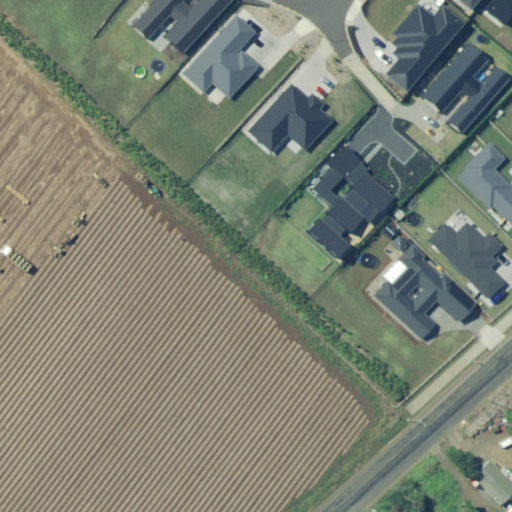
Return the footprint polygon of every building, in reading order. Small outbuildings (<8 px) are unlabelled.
[(152,0),(132,23),(149,38),(170,15),(176,21),(165,34),(185,52),(233,0),(152,0)] [(458,0),(473,12),(482,0),(458,0)] [(511,0),(493,0),(486,9),(505,25),(511,15),(511,0)] [(466,22),(445,4),(434,18),(420,7),(396,35),(399,37),(394,43),(400,48),(394,54),(400,59),(383,79),(404,96),(466,22)] [(237,17),(183,75),(205,94),(215,83),(231,98),(262,65),(243,48),(256,34),(237,17)] [(489,59),(469,43),(423,98),(441,113),(461,89),(470,97),(450,121),(463,131),(508,77),(495,67),(480,85),(472,79),(489,59)] [(291,84),(248,129),(274,154),(292,135),(307,149),(332,123),(319,111),(325,104),(313,93),(307,99),(291,84)] [(489,143),(457,177),(489,207),(492,204),(511,223),(511,191),(492,172),(505,158),(489,143)] [(365,163),(347,148),(314,188),(334,205),(310,233),(341,258),(351,246),(341,237),(349,228),(354,232),(366,218),(371,223),(395,194),(362,167),(365,163)] [(444,224),(430,239),(493,298),(506,284),(485,265),(503,246),(490,234),(485,239),(468,223),(456,235),(444,224)] [(389,281),(376,295),(422,339),(436,323),(424,312),(435,300),(459,322),(476,304),(414,246),(401,260),(410,269),(394,286),(389,281)] [(498,501),(501,504),(511,493),(511,480),(491,458),(473,474),(481,483),(498,501)]
